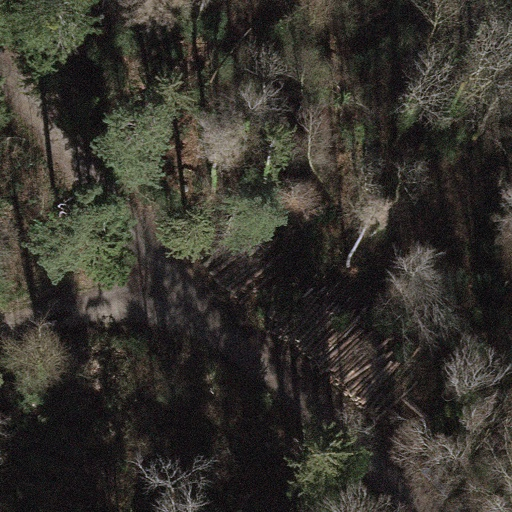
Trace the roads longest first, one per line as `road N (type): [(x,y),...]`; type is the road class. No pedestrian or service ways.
road 1 (track): [(0,71),(183,304),(404,511)]
road 2 (track): [(0,327),(183,304)]
